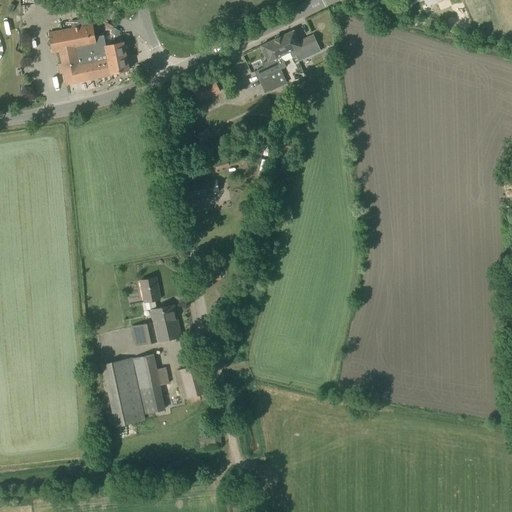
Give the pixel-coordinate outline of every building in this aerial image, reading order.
[(54,0),(53,7),(58,9),(61,0),(60,0),(54,0)] [(95,37),(92,24),(48,32),(50,40),(48,40),(47,41),(47,42),(47,43),(47,44),(47,45),(48,46),(49,47),(50,47),(51,47),(52,54),(58,53),(60,63),(57,64),(59,74),(63,73),(65,85),(111,76),(110,73),(129,69),(125,51),(128,51),(127,43),(123,44),(123,42),(106,45),(104,35),(95,37)] [(117,36),(120,32),(113,28),(110,33),(117,36)] [(313,34),(307,37),(298,41),(294,30),(286,34),(298,56),(296,57),(298,62),(320,52),(313,34)] [(292,59),(298,56),(286,34),(268,42),(279,63),(277,64),(280,70),(286,67),(284,62),(291,58),(292,59)] [(258,80),(259,80),(280,70),(277,64),(279,63),(268,42),(261,45),(268,62),(267,63),(266,63),(266,64),(266,65),(266,66),(254,71),(258,80)] [(286,83),(280,70),(259,80),(265,93),(286,83)] [(263,148),(257,147),(252,164),(259,166),(263,148)] [(226,161),(214,164),(215,170),(228,166),(226,161)] [(186,199),(217,193),(215,181),(183,188),(186,199)] [(208,281),(221,279),(220,271),(206,274),(208,281)] [(156,308),(155,300),(160,299),(156,278),(140,281),(144,302),(148,302),(150,310),(149,310),(151,323),(131,327),(135,346),(182,337),(174,305),(156,308)] [(157,370),(154,354),(133,358),(145,414),(165,410),(160,385),(169,383),(166,367),(157,370)] [(115,427),(145,421),(132,358),(101,364),(115,427)] [(187,399),(207,393),(199,364),(180,370),(187,399)] [(206,449),(222,447),(220,429),(204,430),(206,449)]
